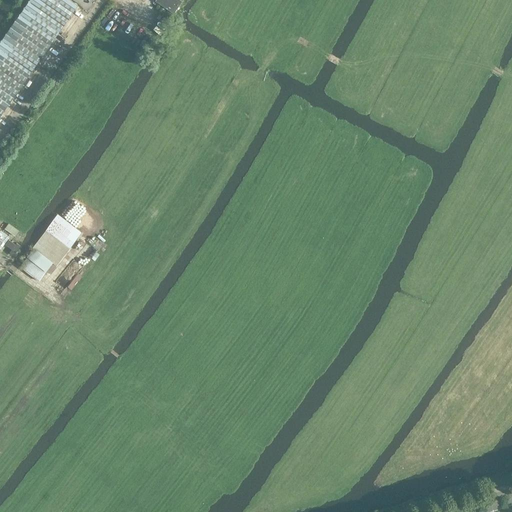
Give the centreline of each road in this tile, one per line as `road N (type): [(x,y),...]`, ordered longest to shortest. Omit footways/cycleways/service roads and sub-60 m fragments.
road 1 (track): [(285,36),(200,177),(109,305),(79,318),(57,300)]
road 2 (track): [(343,66),(401,27),(491,66)]
